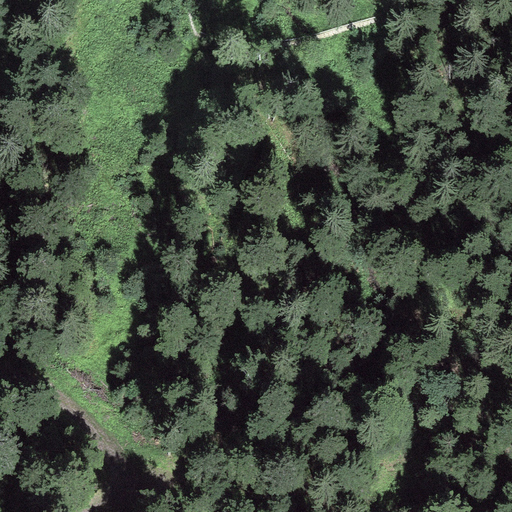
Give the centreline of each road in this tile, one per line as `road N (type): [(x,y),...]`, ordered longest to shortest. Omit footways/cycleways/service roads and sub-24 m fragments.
road 1 (track): [(138,0),(266,26),(375,0)]
road 2 (track): [(0,373),(51,391),(115,443),(123,482),(87,511)]
